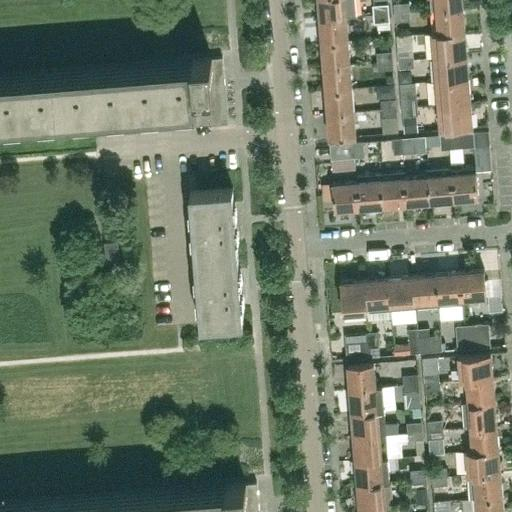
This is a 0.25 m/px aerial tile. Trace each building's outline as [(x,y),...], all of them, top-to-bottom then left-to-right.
[(347,15),(345,0),(318,0),(320,18),(347,15)] [(463,6),(462,0),(430,0),(431,9),(437,8),(463,6)] [(410,11),(409,2),(394,3),(395,12),(410,11)] [(389,12),(388,4),(373,5),(374,13),(389,12)] [(465,30),(463,6),(437,8),(439,32),(465,30)] [(411,19),(410,11),(395,12),(396,21),(411,19)] [(390,21),(389,12),(374,13),(375,22),(390,21)] [(349,39),(347,15),(320,18),(322,41),(349,39)] [(465,30),(439,32),(433,33),(435,56),(467,54),(465,30)] [(409,38),(410,49),(427,48),(427,37),(409,38)] [(350,63),(349,39),(322,41),(324,65),(350,63)] [(413,58),(413,49),(398,50),(399,59),(413,58)] [(393,59),(392,51),(377,52),(378,60),(393,59)] [(469,78),(467,54),(435,56),(437,80),(469,78)] [(228,121),(226,87),(224,57),(213,57),(193,58),(193,64),(195,64),(198,106),(197,106),(198,123),(228,121)] [(414,66),(413,58),(399,59),(400,67),(414,66)] [(393,68),(393,59),(378,60),(379,69),(393,68)] [(352,87),(350,63),(324,65),(326,89),(352,87)] [(198,106),(195,64),(193,64),(191,64),(191,65),(0,80),(0,121),(196,106),(197,106),(198,106)] [(408,69),(399,70),(400,81),(411,81),(411,73),(408,69)] [(471,101),(469,78),(437,80),(438,104),(471,101)] [(395,83),(376,84),(377,93),(381,98),(396,97),(395,83)] [(354,110),(352,87),(326,89),(328,112),(354,110)] [(417,105),(417,97),(402,98),(403,106),(417,105)] [(396,107),(396,98),(381,99),(382,108),(396,107)] [(473,126),(471,101),(438,104),(440,128),(473,126)] [(418,114),(417,105),(403,106),(403,115),(413,114),(418,114)] [(397,116),(396,107),(382,108),(382,117),(397,116)] [(356,135),(354,110),(328,112),(330,137),(356,135)] [(413,114),(403,115),(404,131),(415,130),(413,114)] [(394,133),(391,120),(379,122),(382,135),(394,133)] [(489,131),(474,132),(477,165),(477,170),(492,169),(490,148),(489,131)] [(474,147),(473,132),(450,134),(451,149),(474,147)] [(451,149),(450,134),(441,135),(442,149),(451,149)] [(412,152),(411,137),(402,138),(403,153),(412,152)] [(403,153),(402,138),(393,138),(395,153),(403,153)] [(355,156),(354,141),(330,143),(332,158),(355,156)] [(365,156),(364,141),(354,141),(355,156),(365,156)] [(479,197),(477,170),(477,165),(452,167),(455,199),(479,197)] [(455,199),(452,167),(429,168),(429,174),(431,201),(455,199)] [(407,203),(405,176),(404,170),(381,172),(384,204),(407,203)] [(384,204),(381,172),(357,174),(358,179),(360,206),(384,204)] [(431,201),(429,174),(405,176),(407,203),(431,201)] [(360,206),(358,179),(333,181),(335,200),(336,208),(360,206)] [(325,200),(335,200),(333,181),(324,182),(325,200)] [(239,254),(236,221),(235,204),(233,187),(196,190),(196,188),(194,188),(194,190),(190,190),(196,257),(239,254)] [(121,263),(119,240),(105,241),(107,264),(121,263)] [(243,305),(240,270),(239,254),(196,257),(201,323),(201,325),(244,321),(243,305)] [(486,295),(484,269),(460,271),(462,297),(486,295)] [(462,297),(460,271),(436,272),(439,305),(463,303),(462,297)] [(439,305),(436,272),(413,274),(415,307),(439,305)] [(415,307),(413,274),(389,276),(391,309),(415,307)] [(391,309),(389,276),(365,278),(368,311),(391,309)] [(368,311),(365,278),(341,280),(343,313),(368,311)] [(491,346),(488,323),(464,325),(466,349),(491,346)] [(440,343),(451,343),(451,325),(440,325),(440,343)] [(466,349),(464,325),(455,326),(457,350),(466,349)] [(429,327),(426,328),(417,328),(419,351),(431,351),(429,327)] [(419,351),(417,328),(409,329),(410,352),(419,351)] [(379,346),(378,331),(370,332),(371,347),(379,346)] [(371,347),(370,332),(346,334),(347,356),(350,358),(372,356),(371,347)] [(393,359),(411,357),(410,346),(392,348),(393,359)] [(493,376),(491,352),(458,354),(460,379),(466,378),(493,376)] [(440,381),(439,372),(438,356),(423,357),(425,382),(440,381)] [(376,386),(374,362),(347,364),(349,388),(376,386)] [(418,383),(417,374),(403,375),(404,384),(418,383)] [(495,400),(493,376),(466,378),(468,402),(495,400)] [(440,389),(440,381),(425,382),(426,390),(440,389)] [(419,391),(418,383),(404,384),(404,392),(419,391)] [(384,409),(382,385),(376,386),(349,388),(351,412),(384,409)] [(495,400),(468,402),(462,403),(464,426),(470,426),(497,424),(495,400)] [(386,433),(384,409),(351,412),(353,436),(386,433)] [(385,413),(386,430),(404,429),(403,412),(385,413)] [(444,428),(443,420),(428,421),(429,430),(444,428)] [(422,430),(421,422),(407,423),(408,431),(422,430)] [(499,447),(497,424),(470,426),(472,450),(499,447)] [(444,437),(444,428),(429,430),(429,438),(444,437)] [(423,439),(422,430),(408,431),(408,440),(423,439)] [(388,457),(386,433),(353,436),(355,460),(388,457)] [(499,447),(472,450),(466,450),(468,474),(501,471),(499,447)] [(390,481),(388,457),(355,460),(357,483),(390,481)] [(447,475),(447,467),(432,468),(433,476),(447,475)] [(426,477),(425,469),(411,470),(411,479),(426,477)] [(503,495),(501,471),(468,474),(470,498),(503,495)] [(448,484),(447,475),(433,476),(433,485),(448,484)] [(427,486),(426,477),(411,479),(412,487),(427,486)] [(386,505),(384,482),(390,481),(357,483),(359,507),(386,505)] [(258,511),(256,482),(227,484),(229,511),(258,511)] [(229,511),(227,484),(227,489),(226,490),(0,508),(0,511),(229,511)] [(503,511),(503,495),(470,498),(468,498),(469,511),(503,511)]
